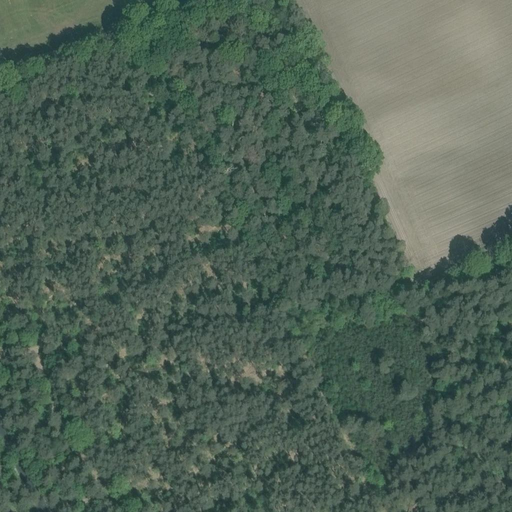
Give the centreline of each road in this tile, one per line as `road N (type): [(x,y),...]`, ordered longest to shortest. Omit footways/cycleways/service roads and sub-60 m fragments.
road 1 (track): [(0,353),(31,339),(43,343),(90,473),(90,492),(59,511)]
road 2 (unclassified): [(0,75),(213,0)]
